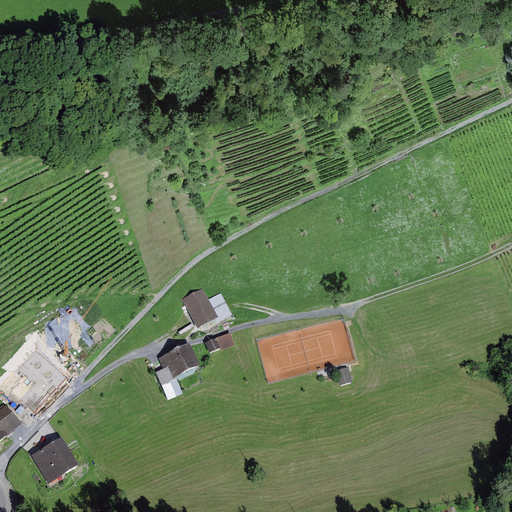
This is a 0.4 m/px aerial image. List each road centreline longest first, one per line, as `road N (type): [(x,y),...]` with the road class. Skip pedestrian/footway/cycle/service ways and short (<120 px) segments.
road 1 (track): [(71,389),(194,262),(235,235),(511,101)]
road 2 (track): [(71,389),(161,343),(346,308),(511,243)]
road 3 (track): [(0,54),(272,0)]
